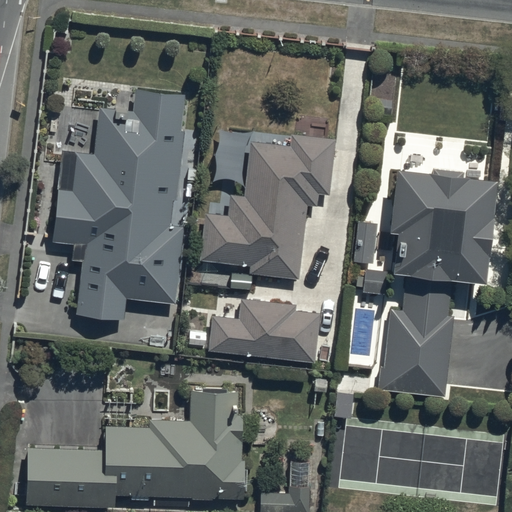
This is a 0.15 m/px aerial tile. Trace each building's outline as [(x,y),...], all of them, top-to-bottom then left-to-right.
[(186,93),(136,90),(134,108),(99,105),(96,152),(61,149),(54,239),(82,241),(77,312),(125,315),(127,298),(179,302),(185,224),(176,223),(186,93)] [(292,134),(251,140),(244,194),(229,192),(227,211),(202,208),(195,262),(297,274),(306,208),(327,193),(333,139),(292,134)] [(494,177),(395,167),(389,227),(395,230),(392,269),(404,270),(401,303),(388,302),(379,385),(446,392),(454,314),(446,313),(450,273),(484,277),(494,177)] [(373,262),(375,221),(362,220),(361,237),(356,237),(355,242),(361,243),(360,261),(373,262)] [(385,268),(364,267),(363,291),(384,292),(385,268)] [(294,301),(236,295),(234,307),(209,305),(204,351),(313,363),(319,310),(292,307),(294,301)] [(111,449),(26,447),(25,501),(117,504),(118,491),(243,495),(247,386),(190,384),(188,419),(151,418),(151,428),(111,427),(111,449)] [(309,511),(309,459),(289,458),(289,483),(288,483),(288,490),(261,489),(261,511),(309,511)]
